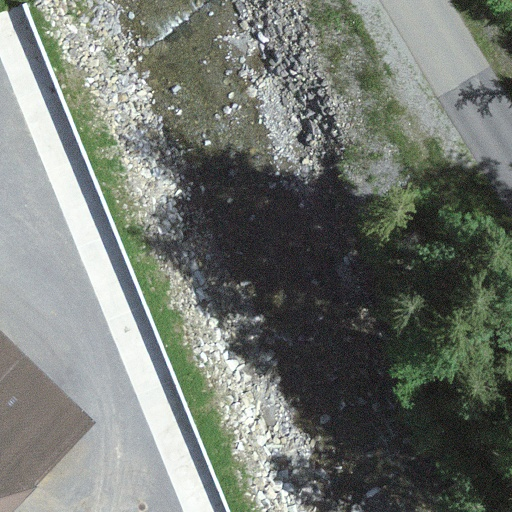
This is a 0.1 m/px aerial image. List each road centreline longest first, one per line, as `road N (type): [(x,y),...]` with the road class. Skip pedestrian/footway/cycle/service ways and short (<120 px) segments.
road 1 (track): [(0,203),(59,253),(128,405),(107,511)]
road 2 (tertiary): [(404,0),(511,157)]
